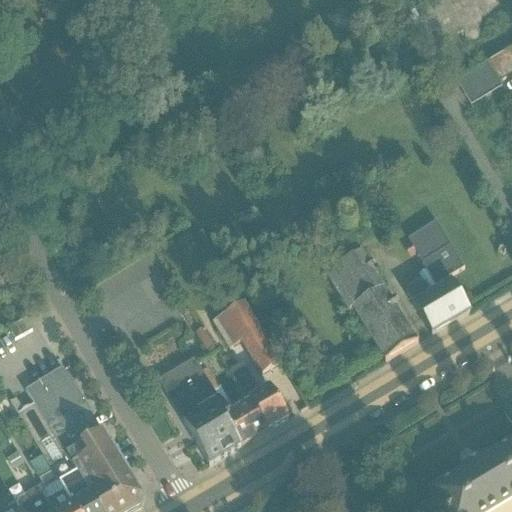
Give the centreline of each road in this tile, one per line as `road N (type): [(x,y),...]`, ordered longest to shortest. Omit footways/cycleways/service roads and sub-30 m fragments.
road 1 (secondary): [(190,511),(511,317)]
road 2 (residential): [(184,511),(0,198)]
